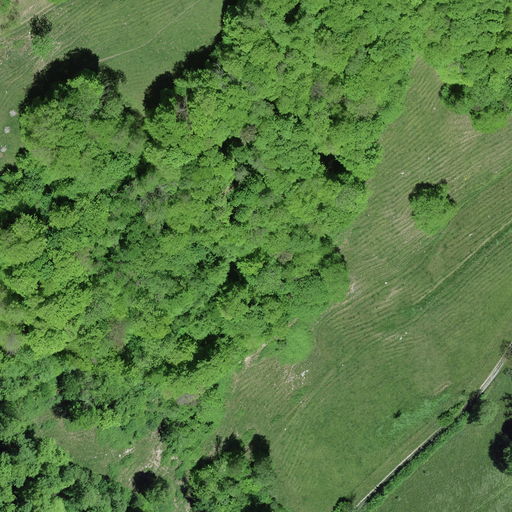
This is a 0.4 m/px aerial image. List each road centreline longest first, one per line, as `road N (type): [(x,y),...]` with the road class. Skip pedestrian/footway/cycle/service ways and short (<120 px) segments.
road 1 (track): [(511,347),(463,410),(354,511)]
road 2 (track): [(492,0),(468,71),(449,96),(470,111),(511,84)]
